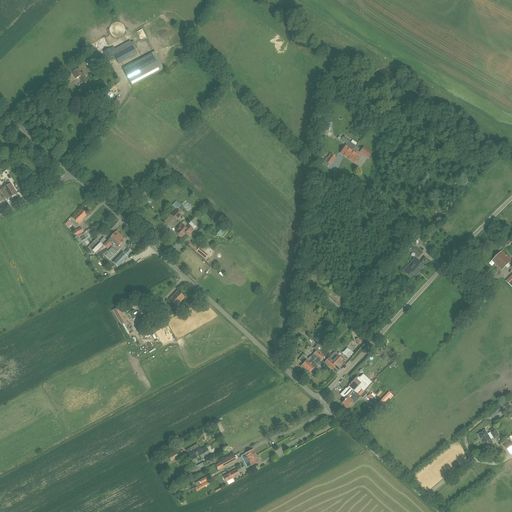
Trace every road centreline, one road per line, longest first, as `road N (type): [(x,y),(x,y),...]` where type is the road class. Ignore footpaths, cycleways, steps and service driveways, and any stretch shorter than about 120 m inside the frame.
road 1 (unclassified): [(319,400),(71,173)]
road 2 (unclassified): [(319,400),(511,197)]
road 3 (unclassified): [(440,511),(319,400)]
